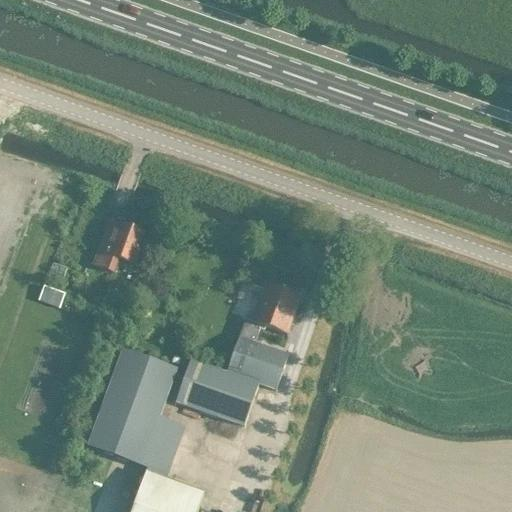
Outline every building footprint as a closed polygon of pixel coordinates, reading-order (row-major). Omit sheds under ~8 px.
[(138,249),(136,248),(142,231),(108,221),(92,265),(113,273),(118,260),(130,264),(133,258),(134,258),(138,249)] [(67,294),(71,278),(49,272),(44,288),(67,294)] [(285,334),(299,296),(264,284),(251,321),(244,319),(226,369),(225,371),(190,360),(174,402),(243,425),(256,385),(274,390),(287,355),(253,342),(259,325),(285,334)] [(86,446),(167,474),(184,425),(159,416),(176,369),(121,349),(86,446)] [(130,511),(195,511),(203,492),(145,471),(130,511)]
